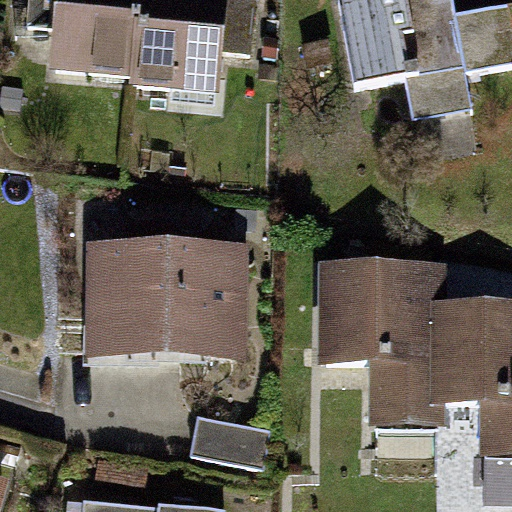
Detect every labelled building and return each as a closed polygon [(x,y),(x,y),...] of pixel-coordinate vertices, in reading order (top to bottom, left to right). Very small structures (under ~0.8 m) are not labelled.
[(137,82),(146,0),(32,0),(30,32),(62,35),(61,50),(94,53),(92,78),(137,82)] [(146,0),(137,82),(136,91),(184,95),(186,69),(222,72),(223,57),(254,59),(258,0),(146,0)] [(470,80),(511,71),(511,15),(511,11),(459,21),(454,0),(437,0),(411,5),(409,0),(375,0),(342,6),(359,94),(410,84),(417,122),(476,111),(470,80)] [(434,257),(378,248),(378,269),(433,270),(434,257)] [(242,259),(101,257),(100,357),(241,358),(242,259)] [(441,419),(441,408),(441,319),(442,293),(397,292),(397,281),(332,280),(331,368),(381,369),(380,418),(441,419)] [(508,320),(441,319),(441,408),(491,408),(491,466),(511,466),(511,332),(508,333),(508,320)] [(266,475),(273,436),(202,423),(194,462),(266,475)]
